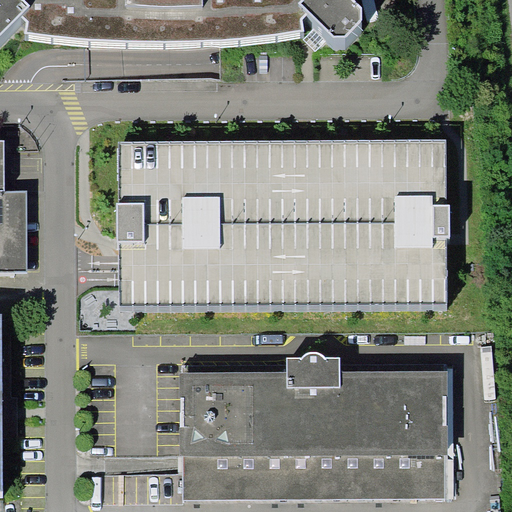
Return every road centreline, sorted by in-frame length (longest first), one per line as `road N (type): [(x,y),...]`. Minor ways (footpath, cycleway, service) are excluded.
road 1 (residential): [(58,107),(57,511)]
road 2 (residential): [(58,107),(423,106)]
